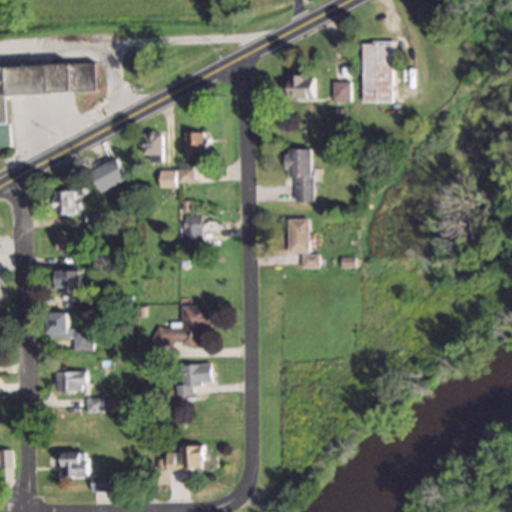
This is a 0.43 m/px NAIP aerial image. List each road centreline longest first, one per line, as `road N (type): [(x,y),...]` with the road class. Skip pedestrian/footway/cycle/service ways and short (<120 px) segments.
road 1 (residential): [(240,66),(247,469),(235,496)]
road 2 (tertiary): [(0,187),(367,0)]
road 3 (residential): [(28,172),(35,511)]
road 4 (residential): [(0,507),(197,509),(235,496)]
